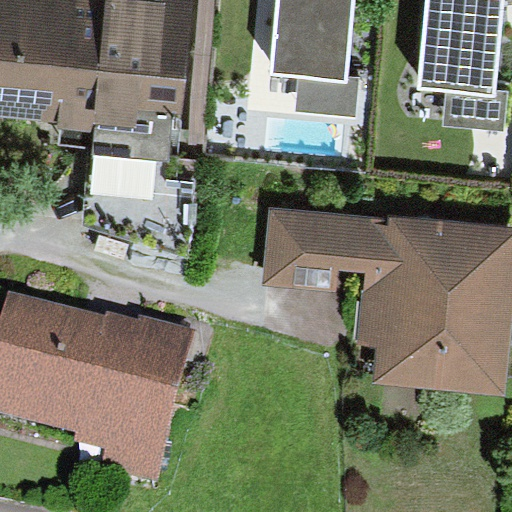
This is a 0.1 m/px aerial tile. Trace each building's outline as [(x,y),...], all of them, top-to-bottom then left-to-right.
[(0,0),(0,119),(96,130),(86,221),(191,256),(202,161),(171,157),(175,114),(185,116),(195,0),(0,0)] [(269,0),(265,56),(339,61),(343,0),(269,0)] [(427,0),(420,90),(445,92),(443,126),(504,131),(507,91),(495,90),(501,6),(501,0),(427,0)] [(511,228),(270,209),(264,285),(337,291),(339,274),(363,275),(357,347),(374,349),(371,385),(510,396),(511,370),(511,228)] [(4,293),(0,310),(0,410),(73,429),(70,439),(105,448),(101,466),(156,479),(194,326),(136,312),(135,319),(100,310),(99,316),(4,293)]
